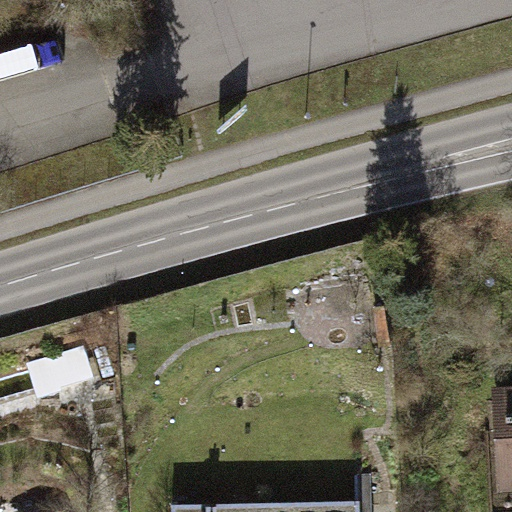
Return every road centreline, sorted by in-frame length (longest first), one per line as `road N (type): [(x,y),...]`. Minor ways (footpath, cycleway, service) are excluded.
road 1 (secondary): [(511,147),(334,190),(0,293)]
road 2 (residential): [(439,0),(272,47),(229,0)]
